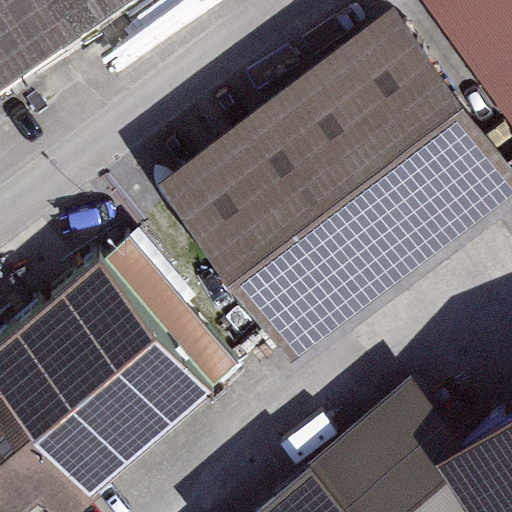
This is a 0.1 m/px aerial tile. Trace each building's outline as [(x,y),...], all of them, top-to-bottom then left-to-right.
[(0,0),(0,116),(169,0),(0,0)] [(511,151),(398,0),(389,0),(160,171),(293,348),(511,184),(511,151)] [(511,0),(451,0),(511,86),(511,0)] [(72,511),(239,360),(113,223),(0,327),(0,500),(10,511),(72,511)] [(511,511),(511,402),(472,432),(427,372),(239,511),(511,511)]
